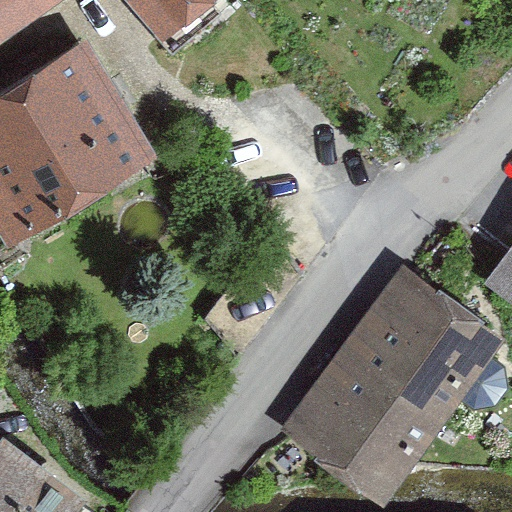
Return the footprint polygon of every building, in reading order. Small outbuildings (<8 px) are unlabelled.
[(0,0),(0,49),(72,0),(116,0),(163,52),(229,1),(228,0),(0,0)] [(91,37),(0,98),(0,215),(26,259),(165,162),(91,37)] [(511,257),(485,293),(511,313),(511,257)] [(508,346),(405,275),(373,318),(324,384),(281,441),(381,511),(387,511),(465,409),(477,418),(499,415),(511,397),(511,375),(496,364),(508,346)] [(79,511),(88,502),(0,436),(0,511),(79,511)]
